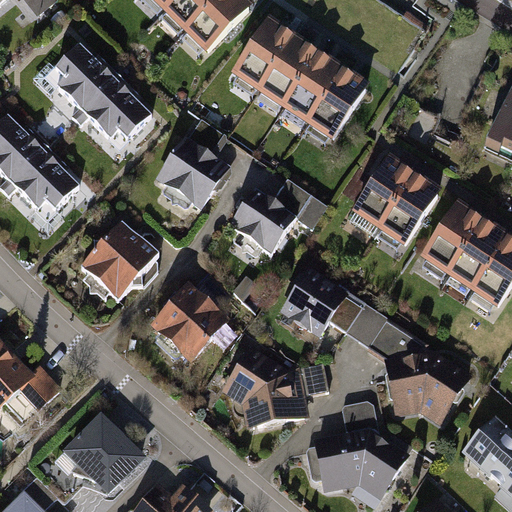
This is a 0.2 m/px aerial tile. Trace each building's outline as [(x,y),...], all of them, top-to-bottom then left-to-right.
[(0,0),(0,12),(4,17),(24,2),(40,24),(61,9),(54,0),(0,0)] [(149,0),(204,53),(250,5),(244,0),(149,0)] [(271,24),(237,73),(331,138),(365,89),(271,24)] [(80,46),(47,79),(117,149),(151,115),(80,46)] [(431,144),(441,120),(421,111),(411,135),(431,144)] [(511,111),(486,156),(511,170),(511,111)] [(8,118),(0,126),(0,176),(47,221),(80,186),(8,118)] [(186,142),(158,185),(197,211),(225,168),(186,142)] [(385,160),(350,215),(402,247),(436,193),(385,160)] [(255,193),(231,228),(272,256),(296,221),(255,193)] [(511,246),(461,211),(424,265),(495,314),(511,289),(511,246)] [(122,229),(85,265),(118,298),(155,262),(122,229)] [(302,273),(280,309),(330,339),(352,304),(302,273)] [(191,292),(154,328),(187,361),(223,325),(191,292)] [(0,413),(16,398),(33,415),(60,388),(38,365),(24,378),(0,353),(0,413)] [(251,356),(230,386),(252,403),(258,429),(304,421),(300,400),(330,395),(323,366),(295,371),(296,376),(287,378),(251,356)] [(394,374),(400,421),(426,416),(441,429),(471,386),(434,363),(394,374)] [(319,448),(326,486),(362,479),(383,494),(413,449),(394,437),(385,449),(381,445),(373,408),(368,405),(347,409),(344,414),(349,433),(353,436),(369,432),(369,438),(319,448)] [(141,460),(95,420),(63,456),(109,496),(141,460)] [(511,491),(511,437),(493,420),(462,454),(508,495),(511,491)] [(203,511),(164,481),(139,511),(203,511)] [(41,485),(29,496),(43,511),(46,511),(57,502),(41,485)] [(35,511),(20,497),(4,511),(35,511)]
